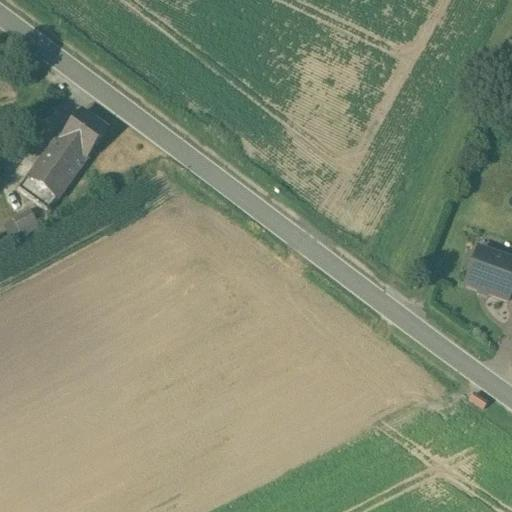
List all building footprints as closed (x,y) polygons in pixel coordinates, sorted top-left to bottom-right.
[(511,62),(509,61),(500,84),(511,87),(511,62)] [(79,116),(60,143),(56,140),(16,193),(45,215),(57,201),(105,135),(79,116)] [(28,215),(13,223),(19,234),(34,226),(28,215)] [(511,265),(476,253),(463,288),(506,304),(511,289),(511,265)] [(474,395),(468,403),(482,413),(487,405),(474,395)]
